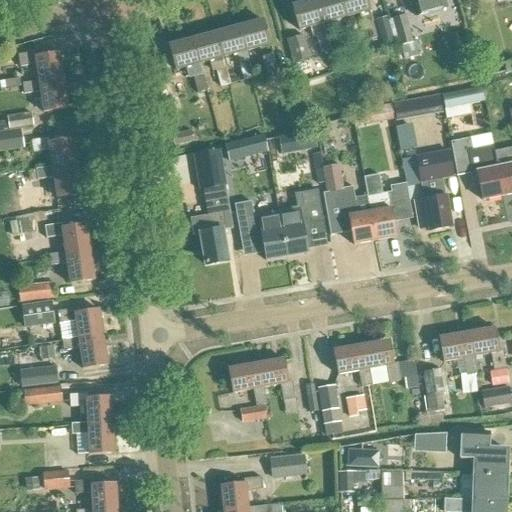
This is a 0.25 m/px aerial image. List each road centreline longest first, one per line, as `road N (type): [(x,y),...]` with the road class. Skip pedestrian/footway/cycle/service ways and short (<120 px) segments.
road 1 (residential): [(150,329),(511,278)]
road 2 (residential): [(150,329),(106,5)]
road 3 (residential): [(171,511),(150,329)]
